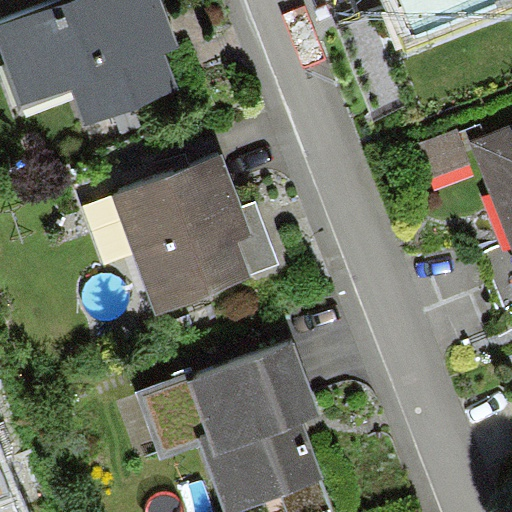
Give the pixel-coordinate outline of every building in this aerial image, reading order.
[(165,0),(27,0),(0,10),(0,25),(24,90),(73,71),(88,111),(179,77),(166,43),(179,38),(165,0)] [(405,0),(417,30),(500,0),(405,0)] [(511,123),(478,136),(511,227),(511,123)] [(467,155),(457,127),(416,141),(425,169),(467,155)] [(223,140),(111,181),(154,297),(251,261),(238,226),(253,221),(223,140)] [(295,329),(140,385),(162,446),(201,432),(228,507),(325,472),(303,411),(322,404),(295,329)]
